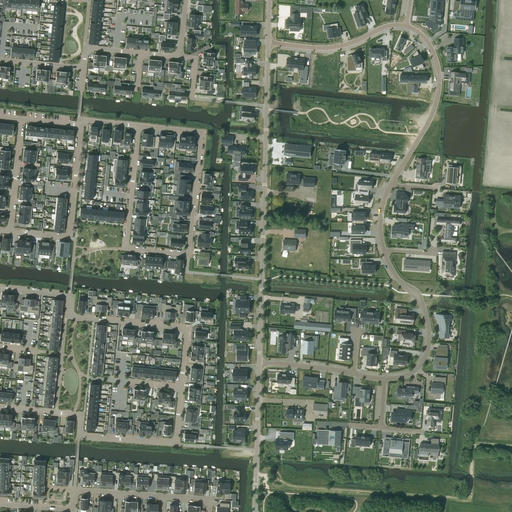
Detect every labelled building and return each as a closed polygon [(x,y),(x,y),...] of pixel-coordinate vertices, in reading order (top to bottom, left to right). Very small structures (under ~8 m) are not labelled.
[(235,0),(235,14),(243,15),(243,12),(248,12),(248,10),(249,9),(250,7),(248,6),(248,4),(243,4),(243,0),(235,0)] [(388,0),(386,11),(394,13),(395,8),(395,4),(396,4),(395,4),(395,0),(388,0)] [(430,0),(429,19),(425,23),(433,33),(439,28),(442,22),(444,1),(433,0),(430,0)] [(454,7),(453,15),(461,16),(462,16),(470,17),(470,9),(475,10),(476,9),(474,9),(475,1),(476,1),(470,0),(461,0),(461,2),(456,1),(455,7),(454,7)] [(358,27),(366,24),(364,18),(368,17),(363,4),(356,7),(358,13),(354,14),(358,27)] [(287,19),(286,28),(290,28),(290,31),(294,31),(294,28),(300,28),(300,20),(298,20),(298,14),(291,13),(291,19),(287,19)] [(331,28),(327,29),(327,31),(328,38),(338,36),(341,36),(341,34),(340,28),(338,29),(337,23),(330,25),(331,28)] [(245,26),(244,35),(256,35),(257,27),(245,26)] [(401,37),(395,49),(401,52),(406,40),(401,37)] [(187,41),(187,45),(186,49),(193,50),(193,43),(196,44),(196,39),(188,38),(187,41)] [(447,53),(447,54),(448,54),(448,56),(447,56),(448,56),(448,62),(457,61),(456,53),(461,53),(464,53),(463,45),(463,39),(453,39),(454,47),(447,48),(447,53)] [(245,41),(244,49),(245,49),(245,55),(250,55),(250,53),(256,54),(256,48),(254,48),(254,45),(255,45),(255,41),(245,41)] [(406,50),(408,53),(414,48),(412,45),(406,50)] [(369,50),(369,58),(374,58),(374,59),(381,59),(381,58),(382,58),(382,61),(386,61),(386,52),(384,52),(384,50),(383,50),(383,49),(379,49),(374,49),(374,50),(369,50)] [(414,58),(410,60),(413,67),(417,65),(419,68),(424,68),(422,63),(424,63),(421,55),(419,56),(417,51),(413,55),(414,58)] [(353,58),(347,60),(347,68),(362,68),(362,62),(358,53),(352,55),(353,58)] [(92,68),(99,68),(100,56),(94,55),(93,63),(89,62),(88,69),(92,69),(92,68)] [(287,66),(287,67),(288,67),(288,69),(294,70),(294,67),(298,68),(298,69),(301,69),(303,70),(302,76),(307,77),(308,67),(303,66),(304,60),(297,59),(297,58),(297,60),(289,59),(288,66),(287,66)] [(215,66),(216,60),(202,59),(201,62),(202,62),(202,65),(209,66),(209,69),(215,70),(216,66),(215,66)] [(159,76),(163,76),(164,70),(160,69),(161,61),(155,60),(154,73),(159,74),(159,76)] [(252,61),(246,61),(246,67),(244,67),(244,75),(256,75),(256,68),(252,68),(252,61)] [(175,62),(173,75),(179,76),(179,78),(183,78),(184,72),(180,72),(181,63),(179,63),(179,62),(176,62),(175,62)] [(8,79),(8,81),(11,82),(12,75),(9,75),(9,68),(3,67),(2,79),(8,79)] [(35,81),(42,82),(43,70),(40,70),(40,69),(36,68),(35,78),(32,77),(31,84),(35,84),(35,81)] [(52,80),(49,79),(49,71),(43,70),(42,82),(48,83),(48,86),(49,86),(51,86),(52,80)] [(55,80),(52,80),(51,86),(55,86),(55,84),(61,85),(63,72),(56,71),(55,80)] [(68,72),(64,71),(64,72),(63,72),(61,85),(68,86),(68,89),(71,89),(72,82),(68,81),(69,73),(68,72)] [(200,76),(199,83),(212,84),(211,83),(212,78),(215,78),(215,74),(209,73),(208,77),(200,76)] [(401,73),(401,81),(415,81),(415,85),(412,84),(411,92),(418,92),(419,85),(416,85),(416,81),(423,82),(423,76),(428,76),(428,74),(401,73)] [(449,84),(448,95),(457,95),(458,80),(467,81),(467,74),(452,73),(451,79),(451,82),(449,82),(449,84)] [(92,90),(92,91),(99,92),(99,91),(104,91),(105,81),(99,80),(99,84),(87,83),(86,89),(92,90)] [(119,94),(125,95),(126,94),(131,94),(132,87),(121,86),(121,83),(114,82),(113,92),(119,93),(119,94)] [(244,82),(243,92),(246,92),(246,96),(255,96),(255,87),(249,87),(249,82),(244,82)] [(211,90),(212,84),(199,83),(199,86),(198,86),(197,89),(207,90),(206,93),(213,94),(213,90),(211,90)] [(142,88),(141,95),(147,96),(147,97),(153,97),(153,96),(159,97),(160,90),(163,91),(164,87),(162,87),(157,86),(154,86),(153,89),(142,88)] [(169,88),(168,98),(174,98),(174,99),(180,100),(180,99),(186,100),(187,93),(175,92),(176,88),(169,88)] [(244,109),(243,120),(246,120),(245,121),(250,121),(253,121),(254,117),(254,116),(254,113),(251,113),(252,110),(244,109)] [(95,143),(99,143),(99,137),(96,137),(97,127),(91,127),(90,133),(89,132),(89,137),(90,137),(89,141),(96,141),(95,143)] [(111,146),(112,138),(108,138),(109,130),(102,129),(101,143),(107,144),(107,145),(111,146)] [(123,146),(123,140),(120,140),(121,130),(114,129),(113,144),(119,144),(119,146),(123,146)] [(150,146),(150,147),(153,148),(154,142),(151,141),(151,134),(143,133),(142,145),(150,146)] [(158,147),(164,148),(166,135),(159,134),(158,142),(155,141),(154,148),(158,148),(158,147)] [(175,143),(171,143),(172,136),(171,136),(171,135),(166,134),(166,135),(164,148),(170,149),(170,152),(174,152),(175,143)] [(175,147),(185,148),(187,136),(186,136),(186,135),(182,135),(182,136),(180,136),(179,144),(176,143),(175,147)] [(233,136),(222,135),(222,142),(232,144),(233,136)] [(185,150),(196,151),(196,146),(193,146),(194,137),(187,136),(185,148),(185,150)] [(0,155),(10,157),(10,151),(2,150),(3,147),(0,146),(0,155)] [(228,153),(235,153),(234,156),(240,156),(241,154),(244,154),(245,146),(241,146),(240,147),(229,146),(228,152),(228,153)] [(307,147),(298,146),(297,147),(286,146),(286,155),(295,155),(295,153),(307,155),(307,147)] [(23,156),(37,157),(37,151),(40,151),(40,148),(34,147),(34,150),(24,149),(23,156)] [(331,159),(330,165),(334,166),(333,169),(340,170),(341,163),(344,164),(344,159),(345,159),(346,155),(345,155),(345,151),(335,150),(335,155),(334,160),(331,159)] [(370,153),(369,161),(370,161),(379,162),(380,162),(390,163),(391,157),(389,157),(389,155),(391,156),(391,155),(390,155),(381,154),(380,154),(370,153)] [(0,155),(0,162),(9,163),(10,157),(0,155)] [(23,156),(23,162),(32,163),(32,166),(36,166),(38,166),(39,167),(40,163),(36,163),(37,157),(23,156)] [(126,167),(127,160),(117,159),(117,158),(118,156),(113,156),(112,159),(114,159),(113,165),(113,166),(126,167)] [(157,158),(151,157),(151,160),(141,159),(141,166),(152,167),(153,161),(157,161),(157,158)] [(416,164),(416,167),(418,167),(417,171),(421,172),(421,179),(428,180),(429,172),(430,173),(431,165),(426,164),(426,160),(418,159),(417,164),(416,164)] [(0,162),(0,171),(0,172),(1,168),(8,169),(9,163),(0,162)] [(179,162),(178,170),(183,171),(188,172),(188,171),(192,172),(193,163),(179,162)] [(113,166),(113,165),(112,172),(113,172),(125,173),(126,167),(113,166)] [(446,172),(446,177),(447,176),(448,176),(448,179),(449,179),(452,180),(451,184),(450,184),(450,185),(457,185),(456,185),(456,183),(456,179),(458,179),(458,178),(458,176),(458,172),(460,172),(461,168),(453,167),(453,165),(452,165),(448,165),(448,172),(446,172)] [(23,174),(36,176),(37,170),(38,170),(38,166),(36,166),(32,166),(32,169),(23,168),(23,174)] [(239,176),(239,180),(247,181),(248,176),(247,176),(247,174),(253,175),(253,167),(241,166),(241,174),(241,176),(239,176)] [(140,178),(152,179),(152,173),(154,173),(154,169),(148,169),(148,172),(141,171),(140,177),(140,178)] [(0,181),(8,182),(9,176),(0,175),(0,174),(0,172),(0,171),(0,181)] [(211,174),(204,173),(203,184),(206,184),(206,188),(212,188),(213,182),(210,182),(211,174)] [(300,178),(300,174),(287,173),(286,183),(299,184),(300,182),(304,182),(304,179),(300,178)] [(36,185),(37,185),(38,185),(38,182),(36,181),(36,176),(23,174),(22,174),(22,180),(31,181),(30,184),(36,185)] [(176,185),(189,187),(190,180),(182,179),(183,175),(175,174),(174,179),(177,179),(176,185)] [(139,183),(147,184),(147,188),(153,188),(153,185),(151,185),(152,179),(140,178),(140,177),(139,177),(139,183)] [(304,179),(304,182),(304,186),(314,186),(315,178),(304,178),(304,179)] [(358,191),(358,192),(368,193),(368,192),(367,192),(368,189),(369,189),(371,189),(372,181),(368,181),(369,180),(367,180),(367,181),(360,180),(359,184),(359,188),(358,191)] [(33,188),(36,188),(36,185),(30,184),(30,187),(20,186),(20,193),(32,194),(33,188)] [(172,195),(180,196),(181,192),(189,193),(189,187),(176,185),(176,191),(173,191),(172,195)] [(239,186),(239,192),(242,192),(241,200),(252,200),(253,191),(246,191),(246,186),(239,186)] [(149,198),(150,192),(152,192),(153,188),(147,188),(146,191),(137,190),(136,197),(149,198)] [(356,199),(355,204),(363,204),(363,205),(364,205),(364,204),(367,205),(368,196),(367,196),(367,193),(368,193),(358,192),(358,195),(356,195),(356,199)] [(33,194),(32,194),(20,193),(19,199),(29,200),(28,203),(35,203),(35,200),(33,200),(33,194)] [(436,205),(455,207),(456,195),(444,194),(444,199),(437,198),(436,205)] [(393,212),(405,213),(406,206),(405,206),(405,202),(408,202),(407,202),(408,196),(396,195),(396,196),(397,196),(396,200),(396,201),(398,201),(397,206),(394,205),(394,206),(394,212),(393,212)] [(173,207),(188,209),(189,202),(178,200),(178,196),(173,196),(173,200),(174,200),(173,207)] [(145,203),(136,202),(136,208),(149,210),(150,204),(153,204),(154,201),(145,200),(145,203)] [(32,212),(32,207),(34,207),(35,203),(28,203),(28,206),(19,205),(19,211),(32,212)] [(215,207),(212,207),(212,206),(200,205),(199,213),(211,214),(212,213),(214,213),(215,213),(215,207)] [(252,218),(252,210),(247,210),(247,205),(241,205),(241,209),(240,209),(240,210),(238,210),(238,211),(240,211),(240,218),(252,218)] [(176,218),(176,214),(187,216),(188,209),(173,207),(173,214),(168,213),(168,218),(176,218)] [(143,219),(147,219),(150,219),(150,216),(148,216),(149,210),(136,208),(135,208),(135,215),(144,216),(143,219)] [(352,211),(352,223),(364,223),(364,220),(365,220),(365,212),(358,212),(358,211),(352,211)] [(32,224),(30,224),(31,218),(18,217),(17,223),(25,224),(25,227),(31,228),(32,224)] [(214,223),(218,223),(219,219),(217,219),(207,218),(202,217),(202,221),(200,221),(199,222),(198,226),(199,226),(199,228),(205,229),(209,230),(209,229),(210,229),(210,222),(214,223)] [(442,236),(442,241),(457,242),(457,237),(452,236),(452,232),(453,232),(453,230),(452,230),(453,225),(459,225),(459,220),(460,220),(459,220),(438,218),(437,218),(438,218),(437,224),(444,225),(443,236),(442,236)] [(179,224),(178,224),(178,220),(171,219),(170,226),(172,226),(172,231),(184,232),(185,229),(186,229),(186,225),(179,224)] [(237,229),(239,229),(239,234),(251,234),(252,226),(248,226),(248,222),(237,222),(237,229)] [(352,223),(352,234),(357,234),(357,233),(365,233),(365,226),(364,226),(364,223),(352,223)] [(393,226),(392,234),(394,235),(395,235),(397,235),(397,236),(401,237),(401,235),(408,236),(408,230),(413,230),(414,225),(402,224),(402,227),(393,226)] [(295,229),(294,237),(306,238),(306,230),(295,229)] [(197,246),(209,247),(210,236),(213,236),(214,232),(203,231),(202,234),(201,234),(201,237),(198,237),(197,246)] [(183,239),(180,239),(180,235),(168,234),(167,240),(171,240),(170,245),(182,247),(183,239)] [(3,238),(2,249),(9,250),(8,255),(12,255),(13,248),(9,247),(10,246),(10,243),(10,239),(3,238)] [(13,251),(23,252),(24,240),(18,240),(17,246),(14,245),(13,251)] [(24,240),(23,252),(34,254),(35,248),(30,247),(31,241),(29,241),(29,240),(25,240),(25,241),(24,240)] [(240,253),(251,253),(251,246),(248,246),(248,240),(241,240),(241,246),(240,246),(240,253)] [(288,250),(288,251),(296,251),(296,241),(284,240),(283,250),(288,250)] [(350,240),(350,244),(353,244),(353,253),(366,253),(366,244),(358,244),(358,240),(350,240)] [(39,247),(36,247),(35,258),(39,258),(39,254),(44,255),(45,243),(45,242),(42,242),(39,242),(39,247)] [(58,245),(57,256),(64,256),(64,254),(68,254),(69,249),(69,243),(66,243),(62,242),(61,245),(58,245)] [(48,243),(46,243),(45,243),(44,255),(49,255),(48,259),(52,259),(54,248),(51,248),(51,243),(48,243)] [(199,252),(198,264),(207,265),(208,253),(210,254),(210,250),(201,249),(200,252),(199,252)] [(443,261),(443,263),(442,263),(442,265),(442,268),(446,269),(446,270),(446,274),(446,275),(453,276),(453,269),(453,268),(454,268),(454,266),(453,266),(454,262),(455,262),(455,255),(456,255),(456,252),(449,252),(449,256),(443,255),(443,261)] [(134,266),(137,266),(138,260),(135,259),(135,256),(131,256),(131,255),(128,255),(128,254),(127,255),(123,255),(123,259),(123,260),(123,262),(123,264),(127,265),(128,263),(134,263),(134,266)] [(152,268),(154,257),(146,257),(145,261),(141,260),(140,267),(152,268)] [(162,258),(154,257),(152,268),(165,269),(165,263),(161,262),(162,258)] [(246,261),(246,258),(235,258),(235,264),(239,264),(239,268),(249,269),(249,267),(250,267),(250,263),(249,263),(250,261),(246,261)] [(174,273),(182,274),(184,259),(184,260),(176,259),(176,261),(172,261),(167,260),(166,268),(175,269),(175,272),(174,273)] [(404,260),(403,269),(425,270),(426,261),(404,260)] [(375,265),(372,265),(372,262),(370,262),(360,261),(360,265),(362,265),(362,273),(375,273),(375,265)] [(12,309),(17,309),(17,303),(13,303),(14,295),(8,295),(6,308),(13,308),(12,309)] [(91,304),(96,305),(95,311),(100,311),(102,299),(97,299),(97,296),(92,296),(92,299),(92,300),(91,304)] [(247,301),(247,296),(241,296),(240,300),(237,299),(236,307),(249,307),(249,301),(247,301)] [(111,306),(112,298),(107,297),(107,300),(102,299),(100,311),(106,312),(107,306),(111,306)] [(21,313),(24,313),(24,312),(29,312),(30,299),(25,298),(24,300),(24,305),(20,304),(19,313),(21,313)] [(89,299),(78,298),(77,311),(84,312),(85,305),(91,305),(91,304),(92,300),(92,299),(89,299)] [(39,306),(35,306),(36,301),(36,300),(30,299),(29,312),(34,313),(34,314),(38,315),(39,306)] [(112,301),(112,307),(117,308),(116,315),(122,316),(123,305),(117,305),(118,302),(112,301)] [(129,309),(134,310),(134,302),(130,302),(130,304),(123,303),(123,305),(122,316),(129,316),(129,309)] [(160,306),(160,311),(164,312),(164,318),(169,318),(170,306),(171,306),(171,305),(165,305),(166,303),(161,303),(160,306)] [(285,312),(294,313),(294,311),(295,306),(295,303),(292,303),(292,305),(281,304),(280,313),(285,314),(285,312)] [(142,304),(139,304),(138,310),(141,310),(141,317),(147,318),(148,305),(142,305),(142,304)] [(180,305),(176,304),(175,307),(171,306),(170,306),(169,318),(175,319),(175,313),(180,313),(180,305)] [(157,306),(154,306),(148,305),(147,318),(153,319),(154,312),(157,312),(157,311),(157,306),(158,306),(157,306)] [(240,317),(246,318),(246,313),(249,313),(249,307),(236,307),(236,314),(240,314),(240,317)] [(182,314),(186,314),(185,321),(185,322),(190,322),(192,322),(194,309),(183,308),(182,314)] [(335,320),(350,321),(350,318),(355,318),(356,309),(350,308),(350,310),(349,310),(349,311),(335,310),(335,320)] [(399,311),(398,311),(396,310),(395,316),(399,316),(398,322),(400,322),(412,324),(413,322),(413,316),(411,316),(411,315),(408,315),(406,315),(407,309),(400,308),(399,311)] [(377,320),(378,313),(363,311),(362,321),(366,321),(366,323),(367,323),(369,323),(369,324),(370,322),(373,322),(373,320),(377,320)] [(213,320),(212,320),(213,313),(200,312),(199,319),(206,320),(206,324),(213,325),(213,320)] [(451,321),(451,315),(435,314),(438,321),(438,322),(439,324),(439,326),(441,326),(440,333),(439,337),(449,338),(450,334),(448,334),(448,331),(447,331),(448,321),(451,321)] [(331,331),(331,324),(294,321),(294,328),(331,331)] [(230,323),(230,329),(234,329),(233,340),(247,341),(247,331),(239,331),(239,330),(240,330),(240,324),(230,323)] [(202,327),(201,331),(195,331),(194,338),(207,339),(208,328),(202,327)] [(121,342),(121,341),(127,341),(128,329),(129,329),(122,328),(122,336),(118,335),(118,342),(121,342)] [(134,330),(129,329),(128,329),(127,341),(133,342),(133,343),(136,343),(137,337),(134,337),(134,330)] [(411,334),(410,334),(408,334),(408,333),(408,334),(405,333),(406,330),(397,329),(397,334),(398,334),(398,341),(403,342),(403,344),(410,344),(410,342),(414,343),(415,336),(413,335),(413,334),(411,334)] [(147,331),(141,331),(141,338),(138,337),(137,344),(140,344),(140,343),(146,343),(147,331)] [(147,331),(146,343),(152,344),(152,345),(155,345),(156,339),(152,339),(153,332),(147,331)] [(168,334),(163,333),(162,340),(159,340),(158,346),(161,346),(162,345),(167,346),(169,334),(168,334)] [(173,346),(173,347),(177,348),(178,342),(174,341),(175,334),(168,333),(168,334),(169,334),(167,346),(173,346)] [(278,342),(278,352),(287,353),(287,348),(294,348),(294,345),(295,335),(288,334),(288,337),(278,337),(278,342)] [(303,352),(312,352),(313,350),(317,350),(318,336),(305,335),(304,340),(303,352)] [(340,338),(339,349),(342,349),(342,359),(350,359),(351,345),(348,344),(343,344),(343,338),(340,338)] [(191,349),(191,352),(204,353),(208,353),(209,347),(205,347),(206,344),(199,343),(199,346),(191,345),(191,349)] [(245,346),(237,345),(236,351),(237,351),(237,360),(248,361),(248,349),(245,349),(245,346)] [(362,347),(362,350),(368,351),(368,356),(367,363),(371,364),(377,365),(378,354),(377,354),(373,354),(373,353),(373,348),(362,347)] [(438,348),(438,351),(437,351),(437,356),(437,357),(436,357),(436,360),(435,360),(434,368),(443,369),(444,364),(447,364),(447,358),(447,356),(448,348),(438,347),(438,348)] [(390,357),(389,363),(394,363),(393,364),(398,365),(398,364),(407,365),(408,356),(397,355),(397,351),(390,350),(390,357)] [(204,359),(203,359),(204,353),(191,352),(191,358),(198,359),(197,362),(204,362),(204,359)] [(2,354),(1,366),(7,367),(7,368),(11,368),(12,362),(8,362),(8,355),(3,354),(2,354)] [(23,371),(24,358),(18,358),(18,364),(14,363),(13,372),(18,372),(18,371),(23,371)] [(33,365),(29,365),(30,359),(24,358),(23,371),(28,372),(28,373),(32,374),(33,365)] [(204,365),(198,365),(198,368),(191,368),(190,374),(203,375),(203,369),(204,369),(204,365)] [(234,369),(233,381),(247,381),(247,371),(239,371),(239,369),(234,369)] [(203,375),(190,374),(190,380),(197,381),(196,384),(202,384),(203,381),(202,381),(203,375)] [(294,385),(295,378),(290,378),(290,375),(286,375),(286,374),(285,374),(285,375),(284,375),(283,375),(283,374),(283,375),(278,374),(278,382),(278,383),(289,383),(289,385),(294,385)] [(302,385),(302,387),(302,386),(316,388),(324,389),(324,382),(325,382),(325,380),(324,380),(324,382),(318,381),(318,379),(318,378),(314,377),(313,377),(303,376),(304,376),(303,382),(304,382),(303,385),(302,385)] [(434,377),(434,383),(433,383),(433,384),(432,384),(431,391),(428,391),(429,392),(428,398),(436,398),(440,398),(440,393),(442,393),(442,387),(445,387),(446,378),(434,377)] [(334,388),(334,396),(345,397),(346,383),(338,382),(338,388),(334,388)] [(196,388),(189,387),(188,394),(188,393),(201,395),(201,388),(202,388),(202,385),(196,385),(196,388)] [(406,386),(405,389),(398,388),(397,397),(405,398),(405,397),(410,397),(410,393),(418,393),(419,387),(406,386)] [(356,393),(355,400),(362,401),(362,402),(369,403),(370,388),(361,387),(360,393),(356,393)] [(247,400),(247,389),(234,388),(234,399),(247,400)] [(129,402),(134,402),(134,401),(139,401),(139,400),(140,389),(134,389),(133,396),(130,395),(129,402)] [(144,401),(144,403),(147,403),(148,397),(145,397),(146,390),(140,389),(139,400),(144,401)] [(157,405),(157,404),(163,405),(164,393),(158,392),(157,399),(154,399),(154,405),(157,405)] [(174,401),(169,401),(170,394),(164,393),(163,405),(169,406),(169,407),(173,407),(174,401)] [(188,399),(195,400),(194,404),(200,404),(201,401),(200,401),(201,395),(188,393),(188,394),(188,399)] [(314,403),(313,413),(327,415),(328,404),(314,403)] [(194,407),(194,410),(186,409),(185,415),(198,416),(198,410),(199,410),(199,407),(194,407)] [(246,421),(246,412),(243,412),(243,407),(237,407),(236,412),(234,412),(234,420),(246,421)] [(429,408),(429,411),(427,411),(427,418),(429,418),(428,427),(434,428),(435,421),(433,420),(433,418),(439,419),(440,413),(442,413),(442,409),(429,408)] [(303,417),(303,409),(287,409),(287,417),(303,417)] [(401,409),(402,409),(402,412),(401,412),(399,412),(399,413),(392,413),(392,419),(396,419),(396,422),(403,422),(403,419),(411,420),(412,409),(401,409)] [(10,427),(10,428),(14,428),(15,422),(11,422),(12,415),(5,414),(4,427),(10,427)] [(184,421),(191,422),(191,425),(197,426),(197,423),(198,416),(185,415),(184,421)] [(33,431),(36,432),(36,425),(33,425),(34,418),(28,417),(27,430),(33,431)] [(49,420),(43,419),(42,426),(39,426),(38,432),(41,432),(47,432),(49,420)] [(131,425),(132,419),(127,419),(127,420),(121,420),(121,432),(127,432),(127,425),(131,425)] [(57,434),(57,428),(54,427),(55,420),(49,420),(47,432),(53,433),(54,433),(57,434)] [(62,427),(62,433),(65,433),(65,431),(72,432),(74,421),(66,420),(65,427),(62,427)] [(136,426),(139,426),(139,434),(145,435),(145,434),(144,434),(145,422),(139,422),(140,421),(136,420),(136,426)] [(145,422),(144,434),(145,434),(150,435),(151,428),(154,428),(154,422),(151,421),(151,423),(145,422)] [(157,424),(157,427),(160,428),(163,428),(163,435),(170,435),(171,422),(160,421),(160,422),(158,422),(157,424)] [(237,428),(237,431),(233,431),(233,441),(245,441),(245,435),(244,435),(244,428),(246,428),(237,428)] [(318,430),(317,441),(323,441),(323,442),(329,442),(329,443),(330,443),(330,444),(341,445),(341,432),(341,436),(330,435),(331,431),(318,431),(318,430)] [(196,442),(197,432),(191,431),(191,434),(184,433),(183,441),(196,442)] [(294,433),(285,432),(284,439),(279,439),(276,439),(276,449),(281,449),(281,450),(281,449),(283,449),(283,450),(283,449),(288,449),(288,441),(288,437),(293,437),(294,433)] [(351,439),(351,447),(355,447),(356,445),(360,446),(360,443),(364,443),(364,446),(369,447),(370,437),(364,437),(365,436),(364,436),(364,437),(362,437),(362,436),(362,437),(356,436),(356,439),(351,439)] [(437,457),(439,439),(432,438),(431,444),(420,443),(419,455),(428,456),(429,452),(431,452),(430,457),(437,457)] [(384,442),(383,452),(390,453),(389,454),(395,454),(396,453),(402,454),(402,453),(409,453),(410,442),(409,442),(403,442),(403,440),(403,441),(399,440),(397,440),(396,440),(391,439),(390,442),(384,442)] [(54,466),(54,474),(57,474),(56,483),(62,483),(63,469),(58,469),(58,467),(54,466)] [(63,469),(62,483),(68,483),(69,475),(72,475),(72,468),(69,468),(69,470),(63,469)] [(79,469),(79,476),(82,476),(81,483),(87,484),(88,471),(89,471),(89,470),(79,469)] [(88,471),(87,484),(93,484),(94,477),(97,477),(97,471),(94,470),(94,472),(89,471),(88,471)] [(97,471),(97,477),(100,477),(99,486),(105,486),(106,472),(101,472),(101,471),(100,471),(97,471)] [(106,472),(105,486),(111,486),(112,478),(115,478),(115,472),(116,472),(116,471),(112,471),(112,473),(106,472)] [(115,472),(115,478),(118,478),(118,486),(124,486),(124,473),(119,472),(116,472),(115,472)] [(124,473),(124,486),(129,487),(130,479),(133,479),(134,473),(134,472),(131,472),(130,472),(130,473),(124,473)] [(134,473),(133,479),(136,480),(136,488),(142,489),(142,475),(137,474),(137,473),(134,473)] [(142,475),(142,489),(148,489),(148,481),(151,481),(152,473),(148,473),(148,475),(142,475)] [(154,473),(153,481),(156,481),(156,489),(162,489),(163,475),(157,475),(157,474),(154,473)] [(163,475),(162,489),(168,489),(168,482),(171,482),(172,476),(163,475)] [(172,476),(171,482),(174,482),(174,491),(180,491),(181,477),(175,477),(175,476),(172,476)] [(181,477),(180,491),(186,492),(186,483),(189,483),(190,477),(186,477),(186,478),(181,477)] [(191,479),(190,485),(194,485),(193,492),(194,492),(194,493),(198,493),(198,492),(199,493),(200,479),(194,479),(191,479)] [(199,493),(205,493),(205,486),(208,486),(209,480),(206,480),(200,479),(199,493)] [(214,479),(214,486),(217,486),(216,493),(222,493),(223,480),(217,480),(214,479)] [(68,502),(69,492),(53,491),(53,502),(68,502)] [(79,504),(79,508),(80,508),(80,510),(87,511),(88,511),(89,511),(90,506),(87,506),(88,499),(80,498),(80,504),(79,504)] [(93,507),(92,511),(103,511),(104,501),(99,500),(98,500),(97,507),(93,507)] [(104,501),(103,511),(112,511),(113,508),(110,508),(110,501),(104,501)] [(121,508),(121,511),(130,511),(131,502),(125,501),(125,508),(121,508)] [(131,502),(130,511),(139,511),(140,509),(136,509),(137,502),(131,502)] [(216,507),(216,511),(223,511),(226,511),(227,508),(229,508),(229,503),(220,503),(219,507),(216,507)]
